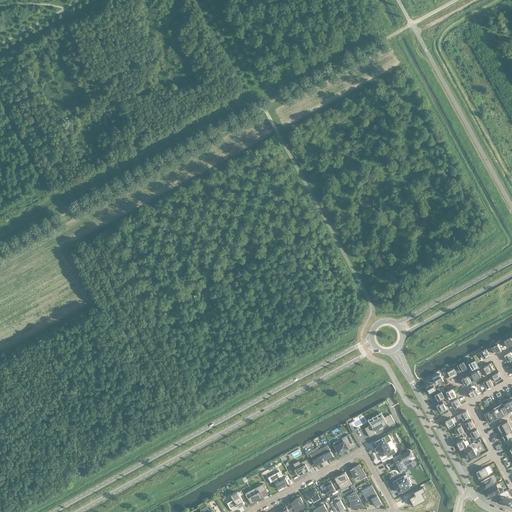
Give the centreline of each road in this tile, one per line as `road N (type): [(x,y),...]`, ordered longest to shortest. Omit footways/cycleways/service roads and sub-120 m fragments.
road 1 (secondary): [(371,337),(52,511)]
road 2 (secondary): [(77,511),(377,349)]
road 3 (residential): [(252,511),(354,454),(366,459),(392,511)]
road 4 (secondary): [(511,261),(395,324)]
road 5 (secondary): [(402,336),(511,274)]
